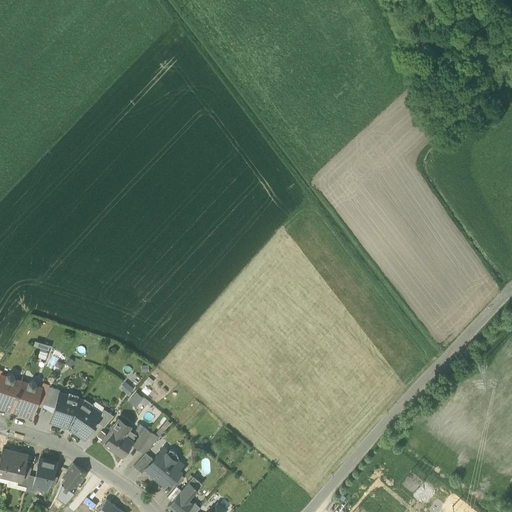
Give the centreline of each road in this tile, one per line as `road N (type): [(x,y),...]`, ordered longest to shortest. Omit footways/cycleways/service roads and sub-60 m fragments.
road 1 (residential): [(511,286),(308,511)]
road 2 (residential): [(0,428),(66,446),(149,511)]
